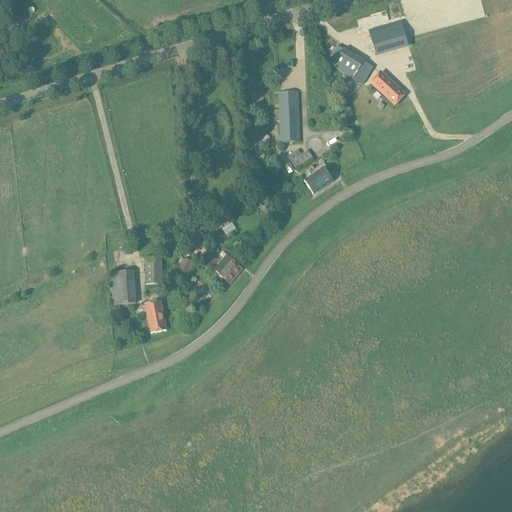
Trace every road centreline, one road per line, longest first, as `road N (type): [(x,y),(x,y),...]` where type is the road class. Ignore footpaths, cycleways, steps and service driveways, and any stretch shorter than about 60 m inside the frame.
road 1 (tertiary): [(0,433),(182,356),(225,320),(300,226),(334,201),(457,150),(511,115)]
road 2 (tertiary): [(0,107),(339,0)]
